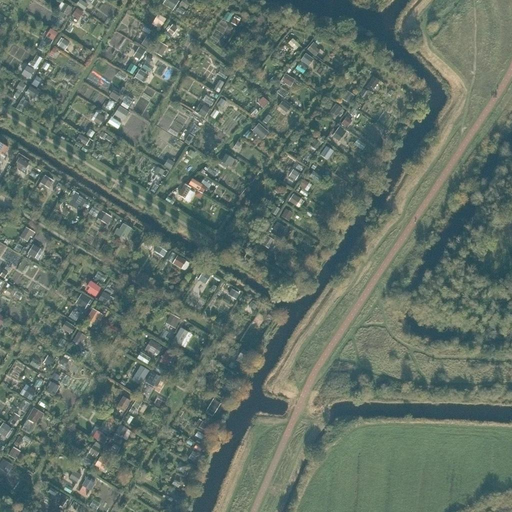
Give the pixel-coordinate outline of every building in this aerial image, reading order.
[(66,0),(62,0),(61,7),(70,10),(72,1),(66,0)] [(189,0),(182,0),(178,7),(185,12),(192,2),(189,0)] [(79,4),(73,15),(81,19),(87,8),(79,4)] [(54,25),(48,31),(55,37),(61,31),(54,25)] [(149,33),(144,41),(152,45),(156,37),(149,33)] [(296,48),(303,43),(296,33),(288,39),(296,48)] [(39,44),(44,48),(49,41),(44,37),(39,44)] [(164,39),(157,47),(166,54),(172,45),(164,39)] [(310,47),(321,54),(326,46),(316,39),(310,47)] [(53,49),(61,53),(64,48),(56,44),(53,49)] [(143,64),(137,74),(147,80),(158,60),(148,54),(151,49),(142,44),(136,54),(144,58),(141,63),(143,64)] [(306,71),(318,57),(310,50),(298,64),(306,71)] [(24,73),(35,77),(43,53),(38,51),(34,63),(28,61),(24,73)] [(45,65),(51,67),(54,60),(47,58),(45,65)] [(279,61),(270,70),(278,78),(287,69),(279,61)] [(288,70),(283,79),(295,85),(299,76),(288,70)] [(375,87),(382,77),(375,73),(369,82),(375,87)] [(34,80),(40,84),(44,78),(38,74),(34,80)] [(223,88),(227,78),(222,76),(218,86),(223,88)] [(18,85),(25,88),(28,81),(22,77),(18,85)] [(25,108),(33,95),(37,97),(42,88),(31,82),(19,104),(25,108)] [(284,83),(279,89),(286,95),(291,88),(284,83)] [(362,92),(367,95),(370,88),(366,85),(362,92)] [(351,87),(345,94),(352,100),(358,93),(351,87)] [(115,88),(112,94),(120,98),(123,93),(115,88)] [(129,91),(124,102),(131,105),(136,95),(129,91)] [(223,94),(219,102),(224,105),(229,98),(223,94)] [(112,96),(108,104),(113,107),(118,99),(112,96)] [(288,99),(281,104),(288,113),(295,108),(288,99)] [(338,100),(332,108),(341,114),(346,105),(338,100)] [(202,111),(208,114),(213,106),(207,102),(202,111)] [(122,103),(117,113),(114,112),(109,123),(122,129),(132,107),(122,103)] [(104,122),(109,113),(100,108),(95,117),(104,122)] [(344,120),(350,125),(355,117),(349,113),(344,120)] [(249,156),(269,126),(260,120),(251,133),(246,130),(235,147),(249,156)] [(343,122),(334,133),(342,139),(350,128),(343,122)] [(196,141),(198,132),(191,131),(189,140),(196,141)] [(5,154),(9,146),(0,141),(0,154),(1,152),(5,154)] [(328,141),(322,150),(329,154),(334,145),(328,141)] [(194,155),(188,151),(185,156),(191,160),(194,155)] [(224,160),(235,166),(239,156),(228,151),(224,160)] [(36,163),(29,173),(37,178),(43,168),(36,163)] [(296,164),(289,178),(296,182),(303,168),(296,164)] [(40,185),(52,191),(46,202),(52,206),(66,182),(47,171),(40,185)] [(304,183),(302,189),(310,191),(320,194),(323,184),(320,183),(323,173),(313,171),(311,177),(304,175),(302,182),(304,183)] [(194,175),(191,182),(203,187),(205,182),(215,186),(217,179),(206,175),(204,179),(194,175)] [(291,197),(300,203),(305,194),(296,189),(291,197)] [(288,204),(284,213),(292,217),(296,209),(288,204)] [(104,208),(100,216),(112,223),(117,214),(104,208)] [(123,218),(117,231),(129,236),(135,224),(123,218)] [(32,239),(37,227),(28,223),(22,234),(32,239)] [(23,248),(25,242),(19,240),(16,246),(23,248)] [(30,251),(41,257),(47,247),(36,241),(30,251)] [(98,293),(104,284),(93,277),(87,286),(98,293)] [(46,284),(40,284),(40,283),(35,284),(36,292),(47,290),(46,284)] [(112,300),(114,291),(104,289),(102,298),(112,300)] [(84,290),(79,299),(88,305),(94,296),(84,290)] [(98,324),(106,311),(96,304),(88,317),(98,324)] [(77,317),(81,313),(75,307),(71,312),(77,317)] [(0,325),(4,328),(11,313),(0,308),(0,325)] [(179,325),(184,314),(172,309),(167,319),(179,325)] [(65,324),(73,330),(77,324),(69,318),(65,324)] [(182,344),(189,326),(182,323),(174,341),(182,344)] [(80,328),(76,338),(84,341),(88,331),(80,328)] [(147,344),(158,353),(163,346),(152,338),(147,344)] [(139,354),(150,360),(154,354),(143,348),(139,354)] [(162,357),(169,362),(175,354),(168,349),(162,357)] [(66,352),(61,359),(69,364),(73,356),(66,352)] [(131,380),(139,386),(152,367),(143,361),(131,380)] [(158,384),(165,374),(156,368),(149,378),(158,384)] [(57,392),(62,382),(52,377),(47,386),(57,392)] [(22,391),(34,397),(39,386),(27,380),(22,391)] [(157,397),(161,386),(147,381),(143,392),(157,397)] [(128,406),(133,397),(125,392),(120,401),(128,406)] [(138,394),(132,405),(144,411),(149,400),(138,394)] [(209,404),(217,409),(224,400),(216,395),(209,404)] [(48,405),(50,400),(43,396),(40,400),(48,405)] [(132,420),(135,411),(129,409),(126,418),(132,420)] [(17,423),(21,419),(14,413),(11,418),(17,423)] [(117,431),(129,438),(134,427),(122,420),(117,431)] [(99,427),(95,432),(106,441),(110,435),(99,427)] [(10,451),(18,456),(23,447),(16,443),(10,451)] [(96,445),(92,451),(98,455),(102,448),(96,445)] [(197,458),(201,449),(195,446),(191,455),(197,458)] [(97,462),(107,467),(112,457),(103,452),(97,462)] [(85,455),(83,460),(91,463),(93,458),(85,455)] [(72,476),(81,479),(85,469),(75,466),(72,476)] [(90,472),(84,481),(92,487),(98,478),(90,472)]
